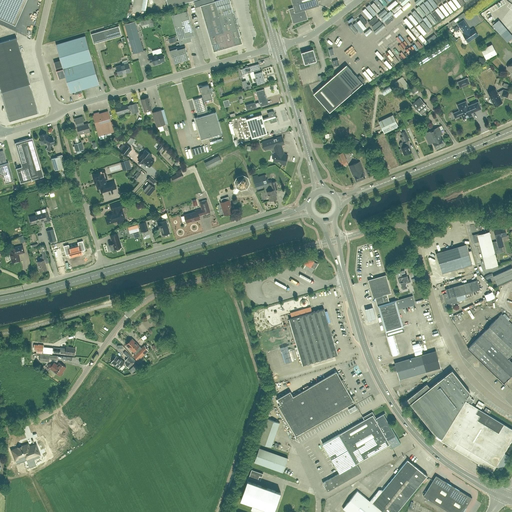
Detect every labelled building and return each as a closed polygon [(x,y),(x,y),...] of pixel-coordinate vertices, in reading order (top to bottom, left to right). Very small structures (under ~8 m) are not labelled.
[(0,0),(0,17),(14,24),(24,0),(0,0)] [(214,0),(196,0),(194,1),(195,7),(200,5),(203,13),(217,9),(215,1),(214,0)] [(230,0),(217,0),(215,1),(217,9),(231,4),(230,0)] [(319,5),(317,0),(291,0),(293,7),(288,9),(293,24),(308,19),(305,9),(319,5)] [(231,4),(217,9),(219,16),(234,12),(231,4)] [(217,9),(203,13),(205,21),(219,16),(217,9)] [(194,35),(187,11),(171,15),(179,45),(191,41),(190,36),(194,35)] [(234,12),(219,16),(221,24),(236,20),(234,12)] [(219,16),(205,21),(207,28),(221,24),(219,16)] [(236,20),(221,24),(224,32),(231,30),(238,27),(236,20)] [(464,20),(457,24),(464,34),(463,35),(468,43),(478,35),(473,28),(470,30),(464,20)] [(143,51),(134,21),(124,24),(133,53),(143,51)] [(221,24),(207,28),(209,36),(217,34),(224,32),(221,24)] [(121,35),(119,26),(91,34),(94,44),(121,35)] [(238,27),(231,30),(235,45),(243,43),(238,27)] [(231,30),(224,32),(228,47),(235,45),(231,30)] [(224,32),(217,34),(221,49),(228,47),(224,32)] [(217,34),(209,36),(214,51),(221,49),(217,34)] [(56,44),(61,60),(90,52),(85,36),(56,44)] [(0,90),(9,121),(38,113),(16,37),(0,42),(0,90)] [(496,54),(491,45),(481,50),(486,59),(496,54)] [(181,61),(177,48),(176,46),(169,48),(171,56),(172,55),(173,62),(174,64),(177,63),(181,61)] [(185,46),(177,48),(181,61),(186,60),(186,61),(189,60),(188,58),(185,46)] [(316,61),(313,49),(301,53),(305,64),(316,61)] [(95,68),(90,52),(61,60),(54,62),(59,79),(65,77),(95,68)] [(163,56),(162,53),(154,55),(153,54),(148,56),(150,62),(153,61),(154,65),(158,63),(164,61),(163,58),(164,57),(163,56)] [(130,71),(128,63),(116,66),(118,75),(130,71)] [(260,69),(259,64),(240,69),(240,70),(241,69),(242,75),(243,75),(243,74),(254,71),(255,73),(254,74),(255,77),(254,78),(253,78),(253,79),(253,80),(253,81),(254,81),(255,82),(256,81),(257,84),(265,82),(262,71),(259,72),(259,70),(260,69)] [(347,64),(313,94),(329,112),(363,83),(347,64)] [(99,84),(95,68),(65,77),(70,93),(99,84)] [(410,87),(402,77),(394,83),(402,93),(410,87)] [(470,84),(467,77),(457,82),(460,88),(470,84)] [(209,88),(208,85),(202,87),(201,86),(200,86),(199,86),(198,86),(200,92),(201,92),(202,97),(193,99),(198,117),(195,118),(201,139),(222,133),(216,112),(208,114),(204,101),(212,99),(210,92),(212,92),(211,87),(209,88)] [(268,104),(264,88),(256,91),(259,102),(255,103),(255,102),(246,105),(247,110),(268,104)] [(497,92),(495,88),(487,92),(490,99),(489,99),(489,101),(490,102),(491,103),(492,102),(494,106),(498,104),(500,105),(502,104),(502,102),(499,96),(501,96),(507,97),(509,91),(503,89),(497,92)] [(152,109),(148,97),(141,99),(144,112),(152,109)] [(420,99),(419,99),(420,99),(412,105),(412,106),(412,105),(418,112),(426,106),(420,99)] [(467,106),(465,101),(457,105),(459,111),(456,112),(458,116),(461,115),(463,119),(469,117),(468,114),(480,109),(478,102),(467,106)] [(138,111),(136,103),(130,105),(130,106),(127,107),(126,104),(115,107),(117,115),(129,112),(128,110),(131,110),(132,113),(138,111)] [(165,124),(161,110),(153,113),(157,127),(158,127),(159,129),(163,128),(162,125),(165,124)] [(277,121),(273,111),(267,113),(268,117),(263,118),(261,114),(243,120),(245,126),(248,125),(252,138),(267,134),(263,121),(269,119),(270,123),(277,121)] [(113,131),(107,112),(99,114),(98,113),(94,114),(95,115),(93,116),(99,135),(113,131)] [(393,115),(379,122),(384,134),(398,127),(393,115)] [(84,121),(82,117),(74,119),(79,134),(85,132),(86,133),(90,132),(88,123),(82,125),(82,122),(84,121)] [(333,126),(324,132),(328,139),(338,133),(333,126)] [(432,130),(440,147),(444,145),(441,138),(439,135),(440,135),(437,127),(432,130)] [(432,130),(427,132),(432,143),(432,142),(435,149),(440,147),(432,130)] [(409,139),(406,131),(401,133),(403,137),(400,137),(402,141),(404,140),(404,141),(409,139)] [(47,136),(46,133),(39,135),(41,141),(49,145),(49,146),(48,147),(51,149),(52,147),(52,144),(54,144),(52,137),(49,138),(47,136)] [(284,144),(282,137),(263,142),(265,150),(273,148),(275,153),(273,161),(281,163),(281,164),(285,165),(287,155),(283,155),(280,145),(284,144)] [(43,176),(32,138),(14,143),(21,167),(15,168),(20,183),(43,176)] [(84,149),(81,142),(74,144),(77,154),(81,152),(81,150),(84,149)] [(408,145),(407,142),(404,143),(402,142),(400,143),(399,145),(401,148),(400,148),(399,149),(399,150),(400,152),(401,152),(403,151),(404,154),(408,153),(408,154),(411,152),(408,145)] [(8,145),(0,147),(0,162),(13,159),(8,145)] [(132,149),(126,145),(121,151),(127,155),(132,149)] [(203,146),(192,149),(193,155),(205,152),(203,146)] [(348,164),(341,149),(335,152),(342,167),(348,164)] [(152,155),(146,150),(143,153),(144,154),(139,160),(142,162),(143,161),(149,166),(154,160),(150,157),(152,155)] [(56,157),(51,158),(53,166),(54,170),(65,167),(61,155),(55,156),(56,157)] [(221,159),(219,156),(204,163),(207,169),(222,161),(221,159)] [(365,178),(363,172),(364,172),(360,161),(349,166),(353,176),(354,176),(356,182),(365,178)] [(0,164),(0,174),(2,176),(5,184),(13,181),(13,182),(8,162),(0,164)] [(102,192),(116,188),(114,181),(106,184),(105,179),(106,179),(107,178),(106,175),(105,175),(104,175),(102,171),(102,170),(96,172),(96,174),(93,175),(94,178),(95,178),(96,181),(95,181),(96,184),(97,184),(98,188),(100,188),(102,192)] [(181,172),(171,177),(173,182),(184,177),(181,172)] [(252,176),(255,187),(268,184),(265,174),(258,176),(258,175),(252,176)] [(245,179),(242,177),(239,178),(237,182),(238,185),(241,187),(245,185),(246,182),(245,179)] [(278,189),(276,181),(270,183),(272,190),(267,192),(270,201),(277,199),(274,190),(278,189)] [(155,188),(149,182),(143,189),(149,195),(155,188)] [(231,206),(228,197),(221,199),(222,202),(220,202),(224,215),(233,212),(230,206),(231,206)] [(210,212),(206,200),(199,202),(201,208),(195,210),(195,212),(184,215),(184,216),(181,216),(183,222),(186,221),(186,223),(195,220),(195,221),(200,219),(198,215),(210,212)] [(107,215),(108,218),(106,219),(108,223),(114,221),(114,220),(117,219),(119,223),(123,221),(122,219),(125,218),(122,210),(119,211),(118,208),(124,207),(122,201),(111,205),(112,210),(114,210),(115,213),(107,215)] [(50,220),(47,212),(29,217),(31,224),(43,220),(44,222),(50,220)] [(72,231),(62,233),(64,239),(78,235),(76,229),(79,228),(77,220),(70,222),(72,231)] [(157,223),(160,231),(162,230),(164,235),(169,233),(166,220),(157,223)] [(145,221),(138,223),(141,232),(148,230),(145,221)] [(139,231),(138,224),(128,227),(130,233),(139,231)] [(506,236),(504,227),(494,230),(498,247),(503,246),(502,241),(500,241),(499,237),(506,236)] [(56,241),(53,229),(46,231),(49,243),(56,241)] [(498,265),(489,232),(480,234),(480,233),(472,235),(474,243),(479,241),(486,269),(498,265)] [(121,247),(117,234),(110,235),(111,238),(112,241),(108,242),(111,250),(115,249),(116,250),(117,250),(120,249),(120,248),(120,247),(121,247)] [(72,245),(64,247),(66,253),(69,252),(71,258),(83,255),(82,249),(85,248),(84,242),(76,244),(77,247),(73,248),(72,245)] [(472,264),(466,244),(436,253),(442,273),(472,264)] [(24,252),(22,245),(8,249),(12,262),(19,261),(18,254),(24,252)] [(45,251),(44,246),(40,247),(42,256),(40,256),(41,260),(36,262),(39,271),(46,269),(45,263),(48,262),(47,258),(46,258),(44,251),(45,251)] [(313,261),(308,258),(305,264),(310,267),(313,261)] [(511,266),(490,276),(494,284),(511,276),(511,266)] [(408,278),(406,274),(402,275),(402,277),(397,278),(399,283),(400,282),(402,289),(407,287),(406,282),(410,281),(409,278),(408,278)] [(373,279),(368,280),(373,298),(377,297),(380,305),(378,305),(385,332),(403,327),(398,309),(415,304),(412,295),(395,300),(389,302),(387,294),(391,293),(386,275),(373,279)] [(480,290),(477,280),(445,289),(446,293),(443,294),(443,295),(444,299),(445,300),(446,301),(445,302),(446,307),(447,308),(458,304),(456,296),(480,290)] [(337,355),(324,308),(289,319),(302,365),(337,355)] [(376,320),(372,309),(365,311),(368,323),(376,320)] [(491,324),(504,336),(511,328),(511,324),(501,314),(491,324)] [(491,324),(482,334),(495,346),(504,336),(491,324)] [(486,366),(500,351),(495,346),(482,334),(468,348),(486,366)] [(495,346),(500,351),(508,359),(511,354),(511,343),(504,336),(495,346)] [(132,338),(129,341),(143,356),(149,349),(145,345),(142,348),(139,346),(140,346),(132,338)] [(143,356),(129,341),(126,344),(133,352),(136,354),(134,356),(138,360),(143,356)] [(44,345),(34,344),(34,349),(38,350),(37,353),(52,354),(53,349),(43,348),(44,345)] [(75,348),(66,347),(66,350),(60,349),(61,348),(54,348),(53,352),(65,354),(74,355),(75,348)] [(441,368),(436,350),(394,362),(395,366),(393,366),(394,370),(395,371),(397,370),(399,380),(441,368)] [(508,359),(500,351),(486,366),(503,383),(511,374),(511,362),(508,359)] [(57,355),(35,353),(35,355),(40,356),(40,361),(49,362),(49,359),(57,360),(57,355)] [(124,362),(116,356),(111,362),(119,368),(124,362)] [(136,360),(130,356),(126,360),(128,362),(126,364),(129,368),(136,360)] [(66,367),(59,362),(57,365),(54,363),(52,365),(51,365),(51,364),(50,364),(49,364),(48,365),(48,366),(48,367),(48,368),(49,368),(49,369),(50,368),(53,370),(53,371),(60,375),(66,367)] [(470,393),(452,370),(430,388),(427,384),(407,399),(410,403),(432,431),(433,432),(437,436),(442,438),(440,440),(454,448),(492,472),(496,466),(501,470),(509,457),(504,453),(511,439),(511,429),(471,404),(474,400),(470,398),(471,397),(468,395),(470,393)] [(354,402),(336,371),(292,397),(289,391),(277,398),(280,404),(278,405),(295,436),(354,402)] [(480,401),(477,405),(482,409),(485,404),(480,401)] [(395,435),(383,414),(375,419),(372,415),(369,417),(322,444),(336,468),(339,473),(322,483),(327,491),(361,472),(356,463),(374,453),(389,445),(391,449),(400,443),(395,435)] [(279,423),(267,418),(258,442),(271,446),(279,423)] [(28,443),(11,450),(15,460),(25,456),(29,467),(36,465),(34,459),(39,457),(39,455),(40,454),(36,444),(29,446),(28,443)] [(287,458),(259,448),(254,462),(282,472),(287,458)] [(397,511),(427,476),(407,460),(382,490),(381,489),(379,489),(370,500),(357,490),(343,508),(347,511),(397,511)] [(263,473),(251,469),(248,478),(257,481),(259,476),(262,477),(263,473)] [(462,511),(471,498),(436,475),(423,496),(449,511),(462,511)] [(280,492),(247,480),(240,500),(251,504),(250,509),(258,511),(261,511),(263,508),(274,511),(280,492)]
